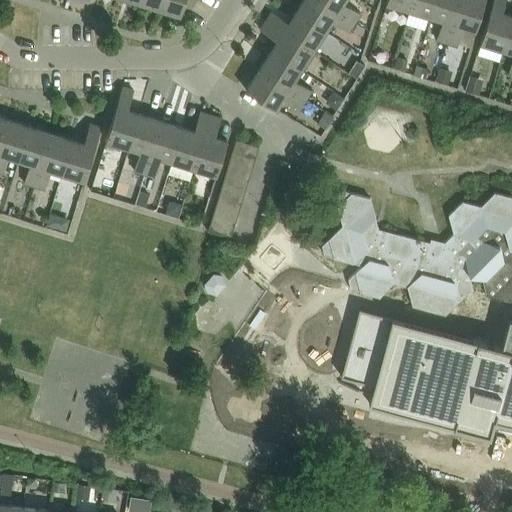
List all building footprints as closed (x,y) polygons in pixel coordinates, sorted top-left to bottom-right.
[(158,8),(161,0),(139,0),(139,2),(158,8)] [(179,15),(183,0),(161,0),(158,8),(179,15)] [(354,22),(317,0),(301,0),(294,11),(325,31),(331,21),(348,31),(354,22)] [(344,0),(317,0),(354,22),(360,13),(343,2),(344,0)] [(408,10),(410,0),(385,0),(385,2),(408,10)] [(430,17),(435,0),(410,0),(408,10),(430,17)] [(445,42),(458,0),(435,0),(430,17),(441,20),(435,39),(445,42)] [(474,30),(483,0),(458,0),(445,42),(456,45),(462,26),(474,30)] [(502,50),(511,18),(511,14),(501,11),(504,0),(492,0),(479,42),(502,50)] [(325,31),(294,11),(288,21),(271,11),(265,20),(312,50),(325,31)] [(511,73),(511,18),(502,50),(511,52),(511,56),(507,72),(511,73)] [(300,69),(312,50),(265,20),(259,29),(276,40),(270,50),(300,69)] [(294,79),(300,69),(270,50),(257,69),(305,99),(311,90),(294,79)] [(305,99),(257,69),(245,89),(275,109),(282,98),(299,108),(305,99)] [(127,147),(138,112),(127,109),(133,90),(121,86),(105,140),(127,147)] [(193,168),(209,114),(199,111),(193,130),(182,126),(172,161),(168,172),(189,179),(193,168)] [(143,173),(160,119),(138,112),(127,147),(139,151),(133,170),(143,173)] [(216,175),(226,140),(214,136),(220,117),(209,114),(193,168),(216,175)] [(17,159),(28,125),(6,118),(0,137),(0,174),(6,156),(17,159)] [(172,161),(182,126),(160,119),(143,173),(154,176),(160,157),(172,161)] [(100,126),(89,123),(83,142),(72,139),(61,173),(84,180),(100,126)] [(33,185),(49,131),(28,125),(17,159),(29,163),(23,182),(33,185)] [(61,173),(72,139),(49,131),(33,185),(44,189),(50,169),(61,173)] [(254,158),(258,146),(235,139),(231,151),(254,158)] [(251,169),(254,158),(231,151),(228,162),(251,169)] [(247,181),(251,169),(228,162),(224,174),(247,181)] [(244,193),(247,181),(224,174),(221,185),(244,193)] [(240,204),(244,193),(221,185),(217,197),(240,204)] [(236,216),(240,204),(217,197),(214,208),(236,216)] [(233,227),(236,216),(214,208),(210,220),(233,227)] [(229,239),(233,227),(210,220),(206,232),(229,239)] [(212,274),(205,284),(207,291),(215,293),(223,284),(221,276),(212,274)] [(356,310),(337,385),(370,393),(367,403),(489,435),(493,418),(511,421),(511,319),(506,318),(499,347),(356,310)] [(0,511),(22,511),(23,506),(0,502),(0,511)]
